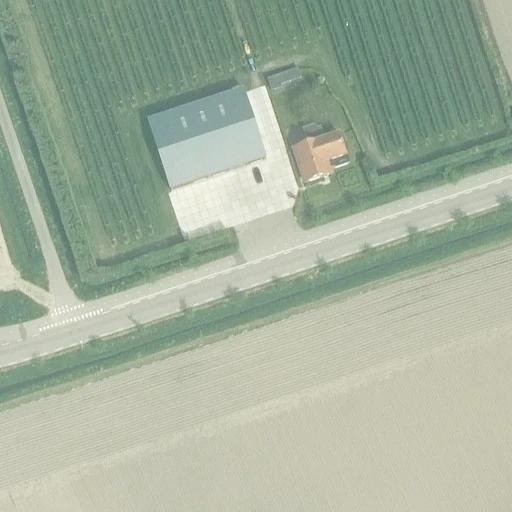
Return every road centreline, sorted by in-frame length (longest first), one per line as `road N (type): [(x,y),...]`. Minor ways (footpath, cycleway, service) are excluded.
road 1 (track): [(0,409),(511,240)]
road 2 (tertiary): [(75,332),(511,188)]
road 3 (unclassified): [(75,332),(0,106)]
